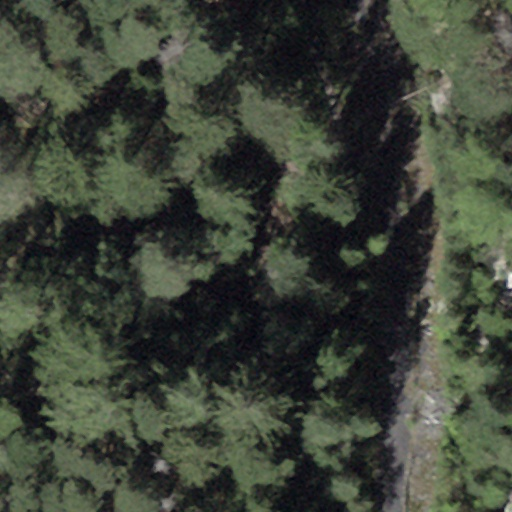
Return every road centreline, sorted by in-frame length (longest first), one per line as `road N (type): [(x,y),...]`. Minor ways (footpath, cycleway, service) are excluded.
road 1 (track): [(413,211),(416,353),(399,511)]
road 2 (track): [(376,0),(413,211)]
